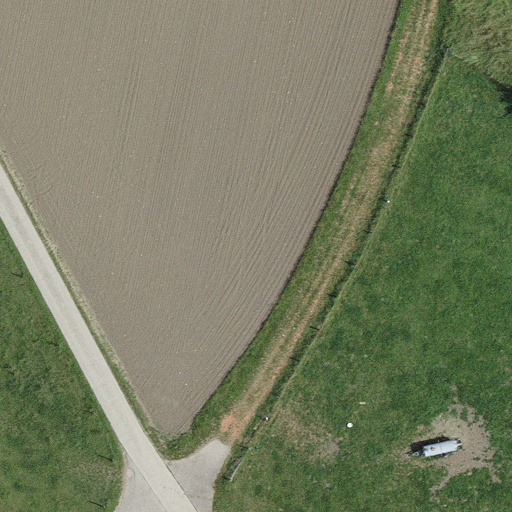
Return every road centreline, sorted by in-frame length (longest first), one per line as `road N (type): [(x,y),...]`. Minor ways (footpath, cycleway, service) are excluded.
road 1 (track): [(164,503),(238,431),(336,266),(436,0)]
road 2 (unclassified): [(164,503),(0,195)]
